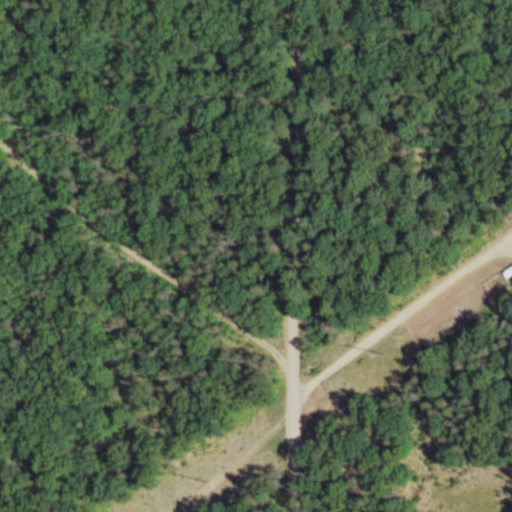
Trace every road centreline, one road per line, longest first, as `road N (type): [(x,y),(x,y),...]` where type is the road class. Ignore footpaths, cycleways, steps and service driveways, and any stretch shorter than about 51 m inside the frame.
road 1 (residential): [(287,511),(295,0)]
road 2 (track): [(292,376),(284,361),(83,215),(0,143)]
road 3 (track): [(291,406),(306,384),(487,252)]
road 4 (track): [(161,511),(264,436),(291,406)]
